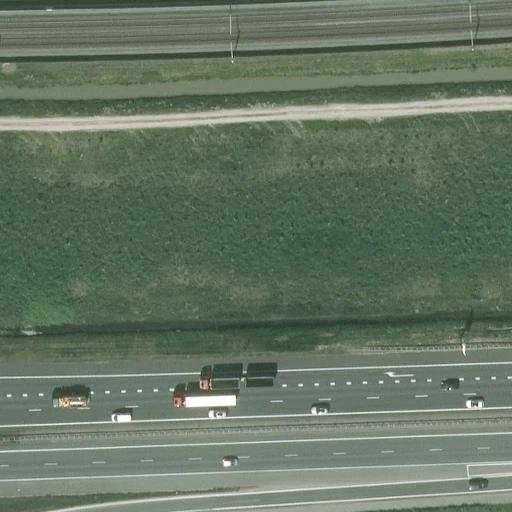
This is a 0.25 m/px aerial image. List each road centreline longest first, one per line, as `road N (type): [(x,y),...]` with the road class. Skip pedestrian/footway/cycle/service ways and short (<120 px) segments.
road 1 (track): [(511,103),(0,124)]
road 2 (motorway): [(0,466),(511,447)]
road 3 (motorway): [(511,392),(9,410)]
road 4 (motorway): [(142,511),(511,480)]
